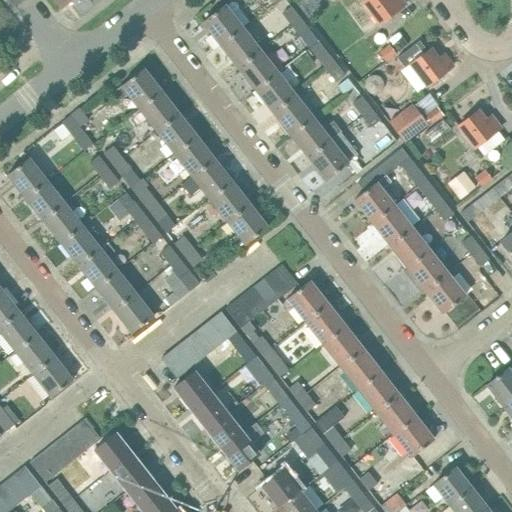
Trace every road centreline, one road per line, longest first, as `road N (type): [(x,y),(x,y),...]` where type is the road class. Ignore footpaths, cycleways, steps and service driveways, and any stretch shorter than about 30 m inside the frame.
road 1 (residential): [(427,375),(142,7)]
road 2 (residential): [(0,225),(223,511)]
road 3 (residential): [(511,482),(427,375)]
